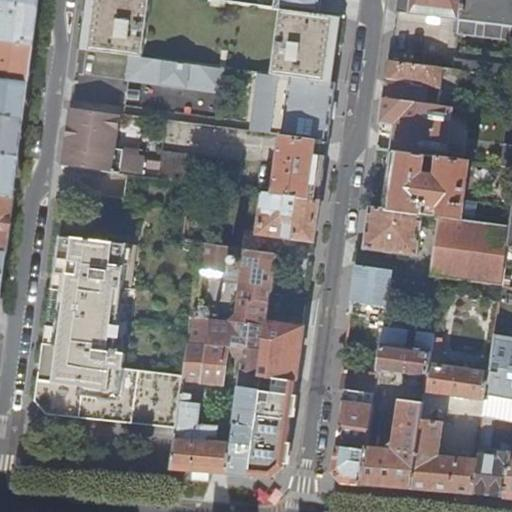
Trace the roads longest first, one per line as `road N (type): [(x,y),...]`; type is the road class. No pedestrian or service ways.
road 1 (residential): [(300,511),(368,0)]
road 2 (residential): [(58,0),(46,175),(31,205),(0,455)]
